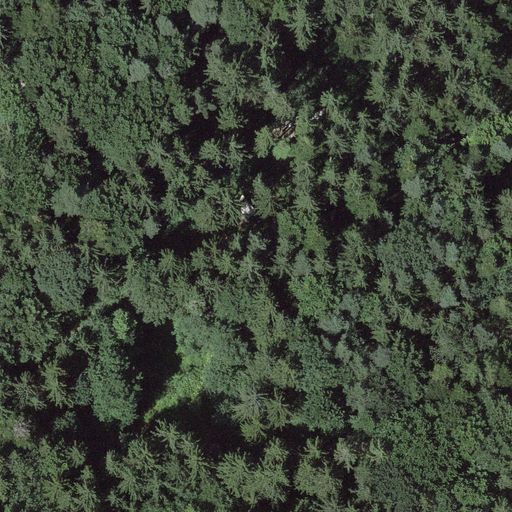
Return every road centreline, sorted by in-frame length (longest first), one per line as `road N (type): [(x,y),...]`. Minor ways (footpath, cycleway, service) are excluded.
road 1 (track): [(511,409),(476,419),(0,457)]
road 2 (track): [(130,0),(54,101),(0,200)]
